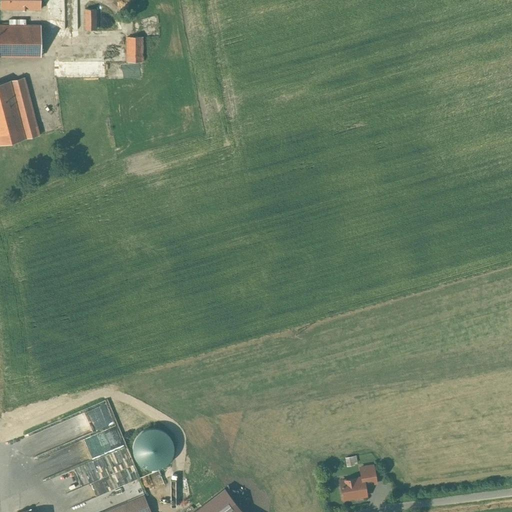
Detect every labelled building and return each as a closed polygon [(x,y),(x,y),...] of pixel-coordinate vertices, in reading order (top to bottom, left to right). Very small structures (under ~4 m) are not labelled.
[(0,0),(0,8),(35,9),(35,0),(0,0)] [(83,29),(95,29),(95,8),(83,8),(83,29)] [(2,25),(2,56),(40,56),(40,25),(8,25),(9,23),(2,23),(2,25)] [(124,61),(142,61),(142,36),(124,36),(124,61)] [(23,71),(0,76),(0,141),(37,133),(23,71)] [(346,465),(357,462),(356,454),(344,457),(346,465)] [(372,465),(360,468),(362,477),(363,477),(364,485),(376,483),(372,465)] [(351,483),(341,485),(343,500),(359,497),(359,496),(366,494),(364,485),(363,477),(362,477),(350,479),(351,483)] [(242,511),(224,488),(192,511),(242,511)] [(150,511),(144,495),(102,511),(150,511)]
